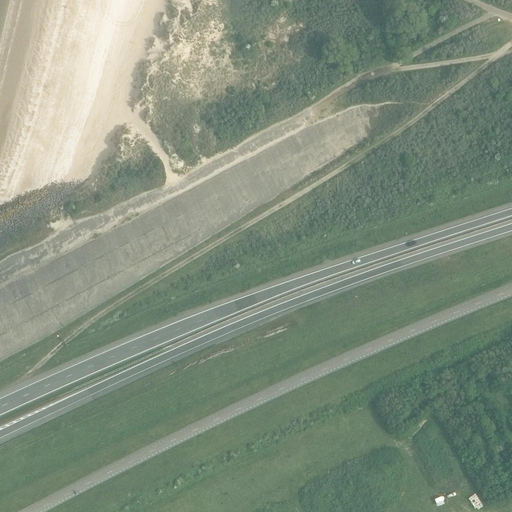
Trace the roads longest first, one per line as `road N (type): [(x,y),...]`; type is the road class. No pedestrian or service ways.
road 1 (trunk): [(0,433),(270,311),(511,227)]
road 2 (trunk): [(511,211),(202,319),(0,406)]
road 3 (unclassified): [(31,511),(283,387),(511,289)]
